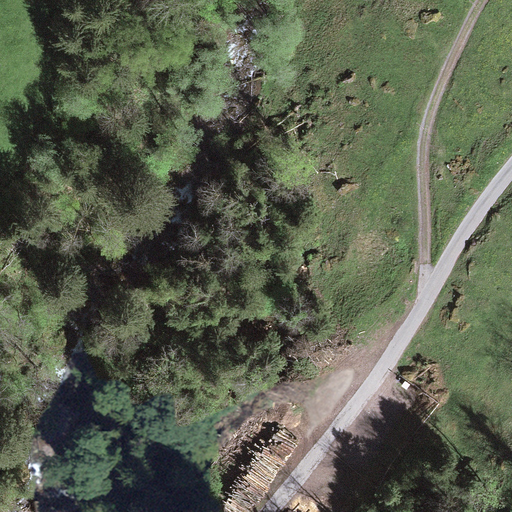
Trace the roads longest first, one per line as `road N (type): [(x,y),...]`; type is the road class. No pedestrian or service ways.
road 1 (unclassified): [(268,511),(427,295),(511,158)]
road 2 (track): [(427,295),(431,100),(486,0)]
